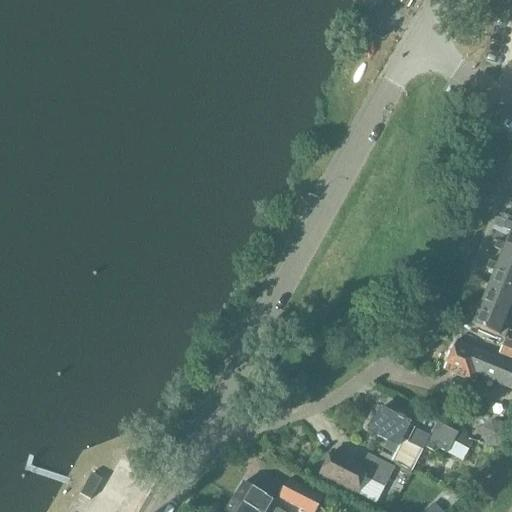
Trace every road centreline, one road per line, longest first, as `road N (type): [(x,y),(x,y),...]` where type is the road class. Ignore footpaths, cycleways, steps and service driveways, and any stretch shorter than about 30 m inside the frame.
road 1 (residential): [(207,433),(415,57)]
road 2 (residential): [(207,433),(224,438),(327,408),(412,340)]
